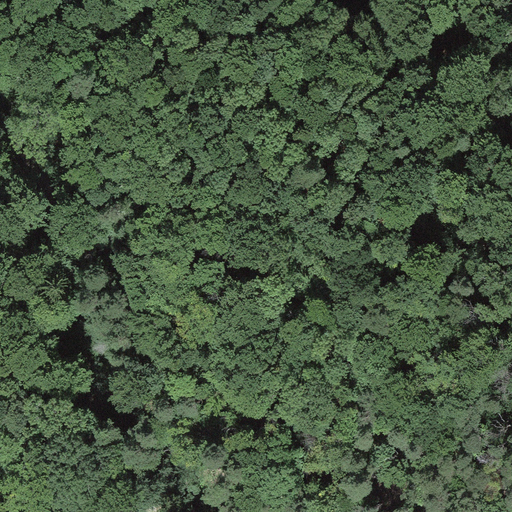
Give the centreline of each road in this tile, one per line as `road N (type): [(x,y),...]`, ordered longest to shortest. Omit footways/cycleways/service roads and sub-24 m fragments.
road 1 (track): [(139,511),(95,450),(99,381),(50,194),(0,112)]
road 2 (track): [(415,0),(442,24),(489,106),(511,128)]
